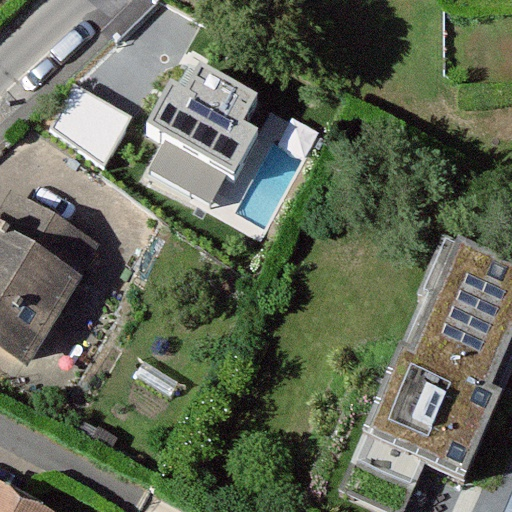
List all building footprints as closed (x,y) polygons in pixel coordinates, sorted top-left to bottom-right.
[(258,103),(201,73),(187,98),(170,89),(146,133),(167,145),(149,178),(212,211),(228,180),(234,184),(258,139),(243,131),(258,103)] [(88,83),(64,120),(110,151),(134,114),(88,83)] [(15,199),(0,225),(0,235),(80,284),(100,251),(15,199)] [(511,257),(428,222),(311,496),(348,511),(411,511),(427,476),(464,492),(511,379),(511,257)] [(0,235),(0,357),(34,378),(88,289),(80,284),(0,235)] [(34,511),(0,492),(0,511),(34,511)]
